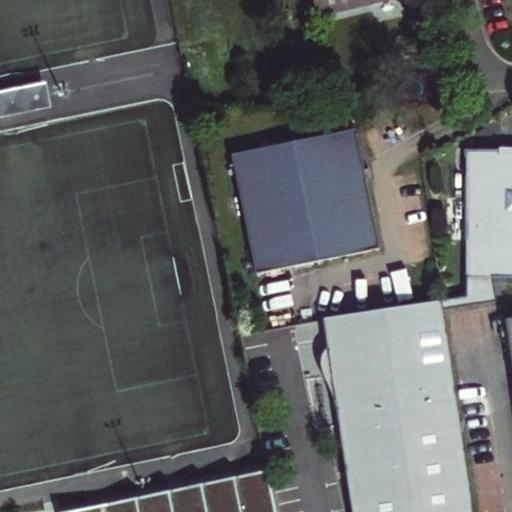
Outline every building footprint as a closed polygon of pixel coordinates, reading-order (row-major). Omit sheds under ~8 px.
[(341,0),(366,0),(367,4),(382,0),(313,0),(318,16),(337,11),(335,2),(341,0)] [(341,0),(335,2),(337,11),(367,4),(366,0),(341,0)] [(255,275),(378,249),(379,249),(355,129),(231,155),(255,275)] [(511,277),(511,156),(500,157),(500,151),(465,151),(467,297),(441,301),(442,311),(493,303),(490,278),(511,277)] [(441,301),(323,319),(351,511),(472,511),(442,311),(441,301)] [(100,511),(271,511),(268,488),(100,511)]
